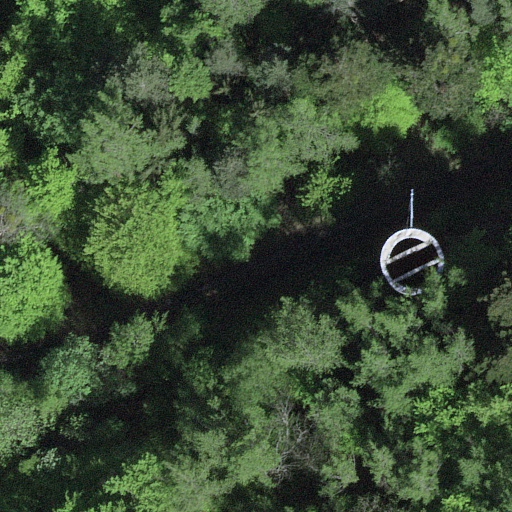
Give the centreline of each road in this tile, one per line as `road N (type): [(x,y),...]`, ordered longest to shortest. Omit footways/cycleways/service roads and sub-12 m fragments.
road 1 (track): [(511,156),(218,272)]
road 2 (track): [(218,272),(0,359)]
